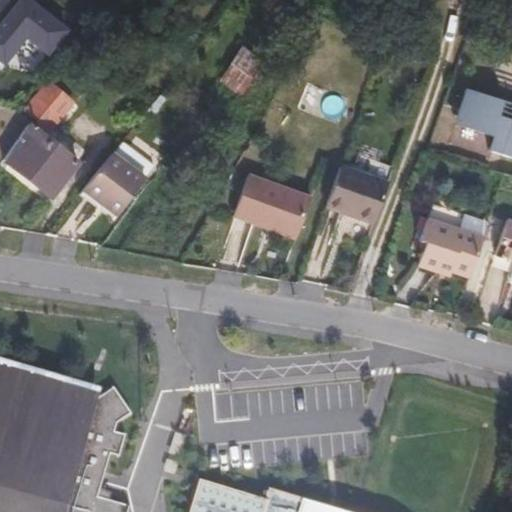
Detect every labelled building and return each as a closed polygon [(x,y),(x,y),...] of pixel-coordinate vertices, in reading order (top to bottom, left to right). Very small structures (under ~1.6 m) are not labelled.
[(16,0),(0,0),(0,68),(22,43),(33,51),(43,61),(62,38),(16,0)] [(274,0),(263,0),(255,10),(262,16),(274,0)] [(113,51),(98,38),(89,48),(104,61),(113,51)] [(246,58),(225,85),(245,101),(267,73),(246,58)] [(27,124),(1,160),(48,197),(76,163),(46,138),(71,103),(49,86),(28,112),(31,115),(40,122),(35,130),(27,124)] [(462,94),(451,129),(489,141),(485,154),(511,162),(511,119),(502,117),(497,105),(462,94)] [(143,120),(134,132),(143,140),(153,129),(143,120)] [(153,165),(122,141),(113,152),(145,176),(153,165)] [(113,221),(146,178),(145,176),(113,152),(112,151),(79,195),(113,221)] [(365,232),(380,191),(334,174),(318,215),(365,232)] [(290,241),(304,205),(241,181),(225,224),(257,236),(260,230),(290,241)] [(477,241),(483,225),(429,204),(423,219),(477,241)] [(433,268),(462,280),(477,241),(423,219),(415,238),(420,240),(411,264),(431,272),(433,268)] [(511,220),(506,219),(493,257),(511,262),(511,220)] [(257,236),(288,248),(290,241),(260,230),(257,236)] [(98,389),(0,360),(0,511),(126,511),(128,506),(108,500),(96,497),(99,488),(109,453),(118,456),(124,434),(113,431),(116,422),(131,414),(113,387),(96,399),(98,389)] [(264,496),(197,476),(186,511),(357,511),(268,485),(264,496)] [(104,489),(99,488),(96,497),(108,500),(110,491),(104,489)]
